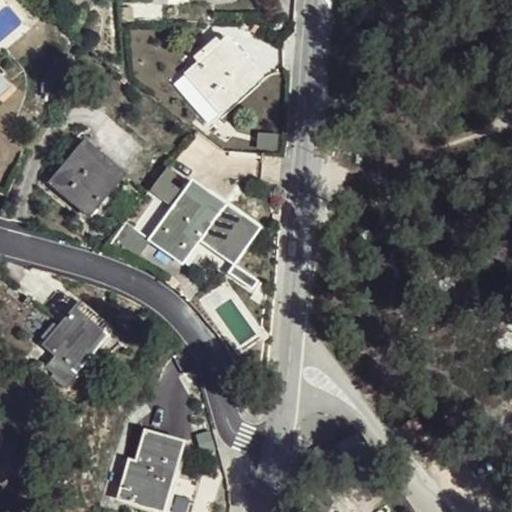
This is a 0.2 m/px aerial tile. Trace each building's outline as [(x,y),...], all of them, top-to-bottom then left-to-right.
[(232,70),(211,54),(180,92),(221,125),(252,87),(232,70)] [(119,173),(84,137),(51,170),(68,188),(86,206),(119,173)] [(0,158),(0,190),(7,193),(24,148),(6,141),(0,158)] [(215,216),(186,191),(144,237),(172,262),(184,249),(217,278),(247,245),(215,216)] [(78,314),(64,299),(17,342),(44,373),(91,328),(78,314)] [(160,463),(167,466),(174,447),(181,428),(143,414),(130,452),(123,450),(111,481),(147,494),(160,463)] [(155,496),(167,466),(160,463),(147,494),(155,496)]
